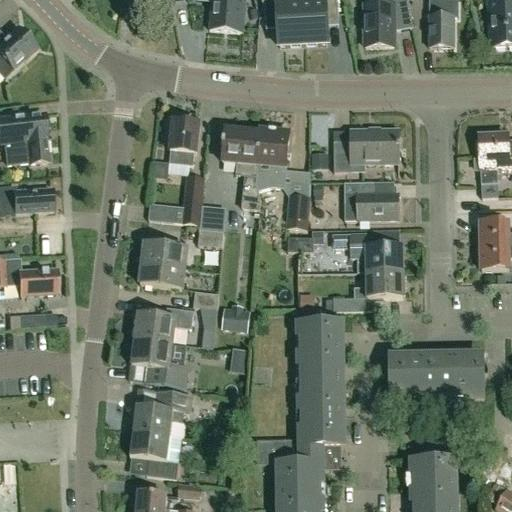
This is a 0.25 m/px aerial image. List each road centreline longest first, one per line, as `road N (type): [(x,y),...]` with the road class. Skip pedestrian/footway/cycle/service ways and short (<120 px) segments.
road 1 (residential): [(87,511),(86,413),(128,70)]
road 2 (tertiary): [(438,95),(288,94),(128,70)]
road 3 (residential): [(440,326),(438,95)]
road 4 (residential): [(369,511),(370,329)]
